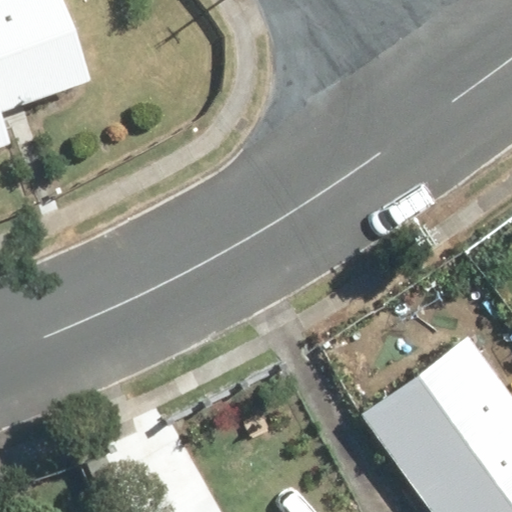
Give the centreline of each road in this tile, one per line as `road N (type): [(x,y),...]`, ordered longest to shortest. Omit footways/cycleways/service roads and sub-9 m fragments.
road 1 (tertiary): [(419,130),(201,265),(0,357)]
road 2 (residential): [(330,0),(419,130)]
